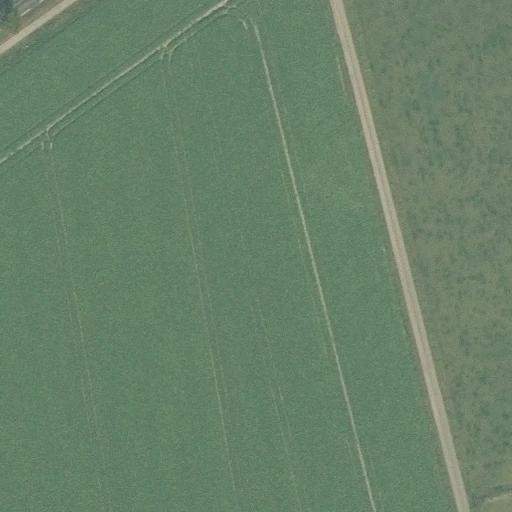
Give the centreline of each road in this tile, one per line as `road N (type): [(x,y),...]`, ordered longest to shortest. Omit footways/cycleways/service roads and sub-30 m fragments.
road 1 (track): [(333,0),(427,361)]
road 2 (track): [(462,511),(427,361)]
